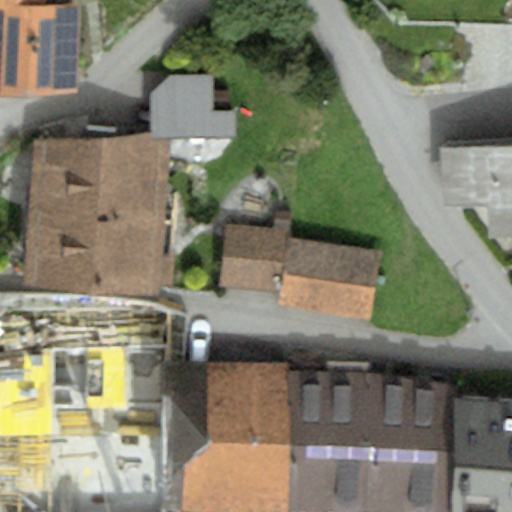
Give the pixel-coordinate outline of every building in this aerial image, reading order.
[(0,0),(0,91),(76,94),(78,7),(41,6),(41,0),(0,0)] [(511,0),(372,0),(394,23),(461,24),(460,0),(511,0)] [(167,75),(147,94),(149,137),(167,136),(234,137),(235,112),(215,112),(214,74),(167,75)] [(149,137),(34,140),(23,285),(158,295),(160,258),(178,261),(181,224),(162,221),(167,136),(149,137)] [(511,146),(441,148),(443,205),(486,207),(485,237),(511,236),(511,146)] [(288,230),(225,225),(218,288),(279,295),(287,239),(288,230)] [(379,252),(287,239),(279,295),(277,307),(369,320),(379,252)] [(166,353),(0,362),(0,502),(168,498),(166,364),(166,353)] [(287,364),(166,364),(168,498),(167,511),(286,511),(288,371),(287,364)] [(444,511),(451,385),(288,371),(286,511),(444,511)] [(511,511),(511,403),(454,399),(450,511),(511,511)]
